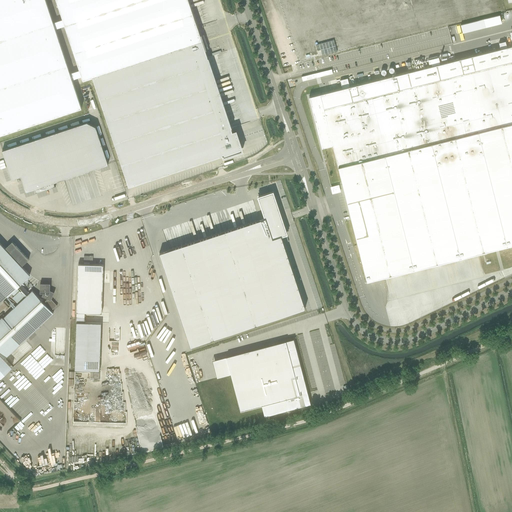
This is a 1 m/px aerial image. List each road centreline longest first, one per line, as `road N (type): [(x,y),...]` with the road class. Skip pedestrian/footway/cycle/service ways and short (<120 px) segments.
road 1 (track): [(0,464),(24,491),(294,427),(511,336)]
road 2 (tertiary): [(309,197),(347,311),(375,339),(410,339),(511,291)]
road 3 (unclassified): [(0,197),(39,219),(92,222),(240,172)]
road 4 (unknown): [(177,327),(192,412),(174,411),(155,364),(168,333)]
road 5 (unknown): [(278,103),(256,113),(248,107),(222,23)]
road 6 (unknown): [(149,226),(234,201),(240,172)]
